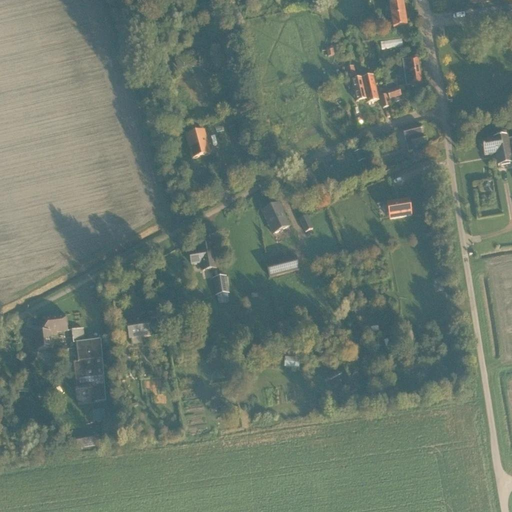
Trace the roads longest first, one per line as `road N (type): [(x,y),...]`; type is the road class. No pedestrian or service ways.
road 1 (residential): [(8,323),(321,155),(440,112)]
road 2 (unclassified): [(504,511),(440,112)]
